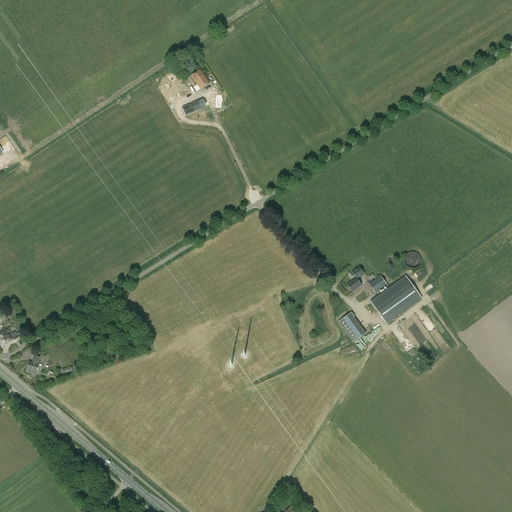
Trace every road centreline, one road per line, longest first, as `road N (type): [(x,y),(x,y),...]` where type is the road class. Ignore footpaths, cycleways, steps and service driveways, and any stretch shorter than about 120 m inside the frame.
road 1 (unclassified): [(0,356),(511,45)]
road 2 (primary): [(128,479),(0,371)]
